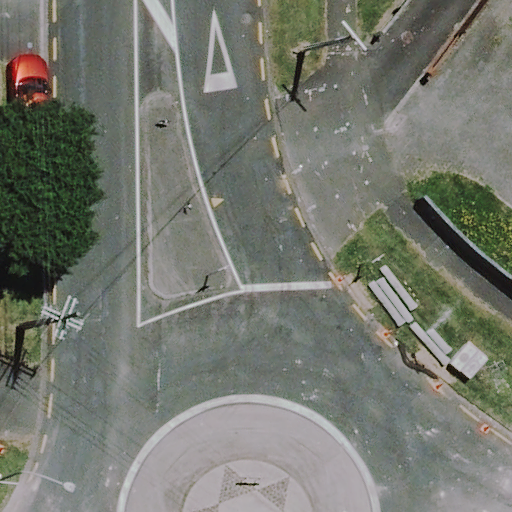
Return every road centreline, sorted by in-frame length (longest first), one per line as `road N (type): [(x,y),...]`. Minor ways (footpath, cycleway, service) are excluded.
road 1 (residential): [(100,413),(108,99),(148,0)]
road 2 (residential): [(163,0),(216,89),(311,352)]
road 3 (residential): [(100,413),(143,373),(196,349),(254,341),(311,352)]
road 4 (residential): [(311,352),(353,373),(415,443)]
